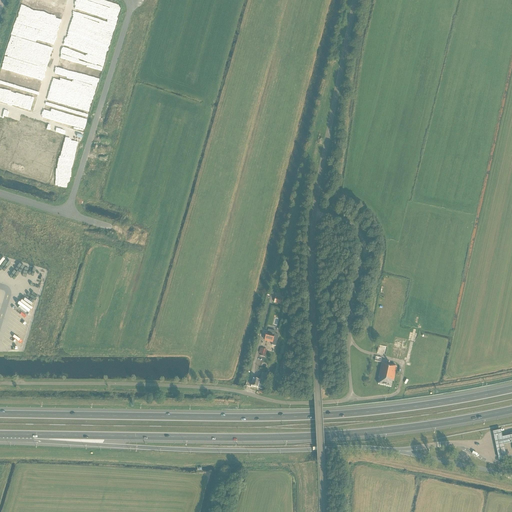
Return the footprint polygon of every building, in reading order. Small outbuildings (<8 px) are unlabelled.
[(0,135),(0,165),(51,184),(68,138),(59,135),(61,128),(38,119),(35,126),(12,118),(5,137),(0,135)] [(0,208),(0,241),(31,251),(40,221),(0,208)] [(395,331),(390,356),(405,359),(411,334),(395,331)] [(264,341),(273,343),(274,339),(277,340),(278,336),(275,335),(274,336),(266,334),(264,341)] [(262,354),(268,356),(270,348),(264,346),(262,354)] [(392,365),(382,363),(378,378),(379,378),(378,384),(391,387),(392,381),(393,382),(397,367),(392,366),(392,365)] [(256,380),(256,379),(253,379),(251,386),(262,389),(264,382),(256,380)] [(501,429),(493,431),(499,460),(507,458),(504,444),(511,442),(511,441),(511,434),(502,436),(501,429)]
